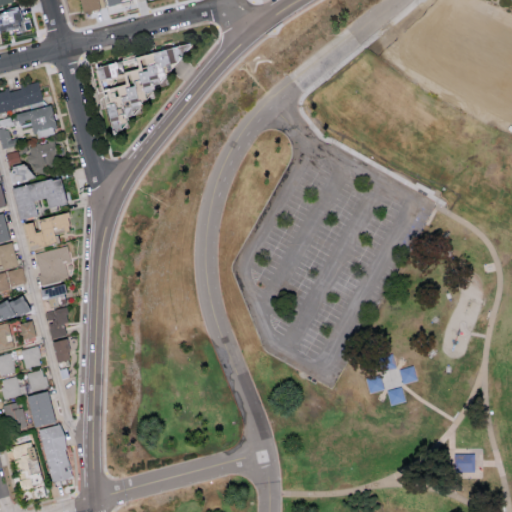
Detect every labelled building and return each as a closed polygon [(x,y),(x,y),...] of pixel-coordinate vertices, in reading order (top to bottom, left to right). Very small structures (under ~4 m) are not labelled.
[(78,0),(79,11),(97,9),(96,0),(78,0)] [(0,11),(0,31),(20,27),(16,8),(0,11)] [(93,66),(107,129),(117,127),(116,124),(123,122),(121,115),(138,112),(135,99),(149,96),(147,85),(156,83),(155,77),(164,75),(161,65),(180,61),(178,55),(187,53),(185,45),(93,66)] [(8,88),(0,90),(0,112),(43,100),(37,81),(9,90),(8,88)] [(55,133),(48,105),(12,114),(14,124),(29,121),(33,138),(55,133)] [(16,145),(15,138),(9,138),(8,128),(0,129),(0,140),(1,147),(16,145)] [(58,166),(53,141),(25,146),(28,162),(20,163),(17,151),(5,153),(10,180),(31,176),(30,172),(58,166)] [(12,189),(53,179),(53,182),(61,180),(69,209),(49,214),(45,199),(36,201),(40,217),(21,222),(12,189)] [(57,240),(55,232),(68,229),(63,210),(35,217),(38,228),(33,230),(30,219),(21,221),(28,247),(57,240)] [(0,240),(9,238),(2,211),(0,211),(0,240)] [(0,264),(1,267),(16,264),(11,242),(0,244),(0,264)] [(33,253),(41,284),(68,277),(63,262),(70,260),(66,244),(33,253)] [(0,289),(25,283),(21,266),(0,271),(0,289)] [(38,296),(63,293),(62,283),(37,286),(38,296)] [(0,298),(0,314),(1,318),(27,307),(19,290),(0,298)] [(44,311),(51,337),(65,334),(62,322),(68,320),(64,306),(44,311)] [(22,342),(35,339),(32,319),(18,322),(22,342)] [(0,322),(0,348),(13,345),(6,321),(0,322)] [(70,356),(64,336),(50,340),(55,361),(70,356)] [(24,367),(41,364),(37,345),(20,349),(24,367)] [(0,373),(15,370),(10,352),(0,354),(0,373)] [(46,387),(43,368),(27,371),(30,390),(46,387)] [(0,378),(3,397),(20,395),(17,376),(0,378)] [(27,397),(46,392),(55,422),(36,427),(27,397)] [(1,404),(8,430),(26,425),(19,400),(1,404)] [(47,479),(69,475),(59,423),(38,427),(47,479)] [(10,444),(17,489),(31,486),(30,484),(38,482),(31,441),(10,444)] [(454,472),(477,472),(477,455),(454,456),(454,472)]
